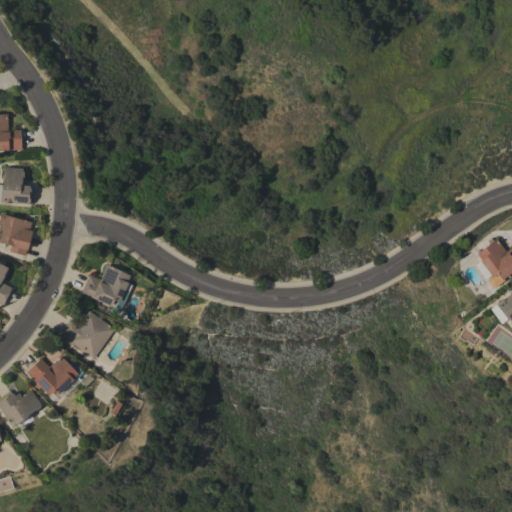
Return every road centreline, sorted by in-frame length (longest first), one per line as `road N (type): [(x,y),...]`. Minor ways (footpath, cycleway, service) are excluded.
road 1 (residential): [(61,224),(112,233),(218,291),(273,303),(324,299),(369,282),(511,197)]
road 2 (residential): [(0,353),(42,292),(61,224),(60,161),(38,96),(0,45)]
